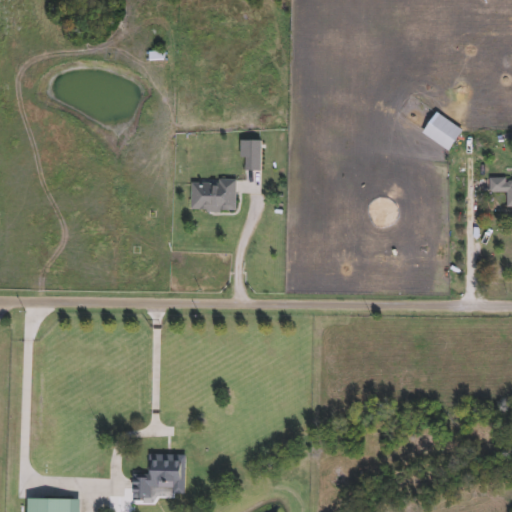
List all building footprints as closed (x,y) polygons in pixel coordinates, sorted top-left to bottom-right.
[(162,54),(162,62),(148,62),(148,54),(162,54)] [(421,134),(435,113),(462,131),(447,152),(421,134)] [(240,159),(240,141),(259,141),(259,170),(245,170),(245,159),(240,159)] [(511,208),(506,208),(506,193),(488,193),(488,179),(511,178),(511,208)] [(235,182),(235,212),(190,212),(190,182),(235,182)] [(131,475),(148,475),(148,456),(185,456),(184,499),(131,498),(131,475)] [(26,511),(26,500),(78,500),(78,511),(26,511)]
